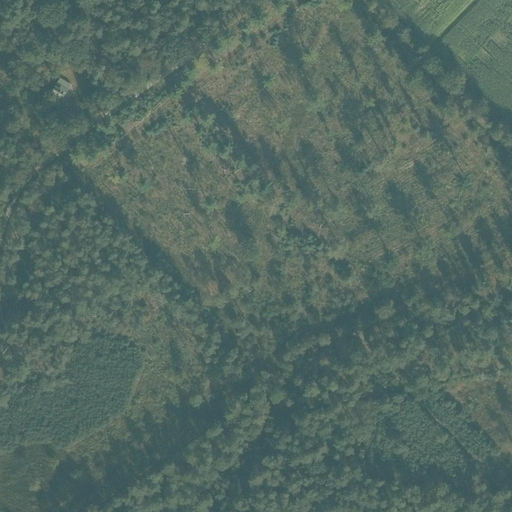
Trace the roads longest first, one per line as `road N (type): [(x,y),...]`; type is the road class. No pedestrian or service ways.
road 1 (track): [(0,235),(28,177),(263,0)]
road 2 (track): [(364,0),(511,149)]
